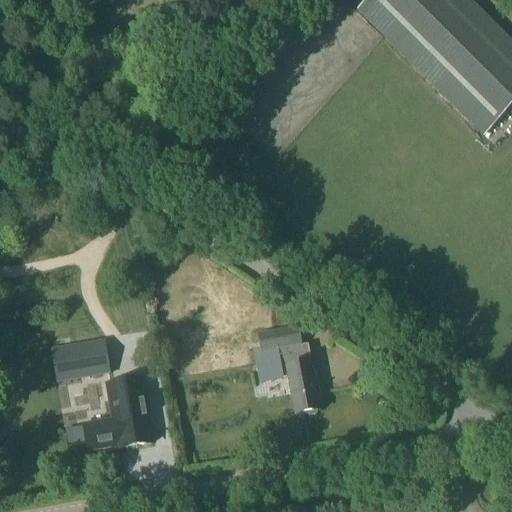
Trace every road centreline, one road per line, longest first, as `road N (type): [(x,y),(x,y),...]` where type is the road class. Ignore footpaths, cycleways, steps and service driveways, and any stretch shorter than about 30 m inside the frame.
road 1 (residential): [(474,438),(470,420),(442,393),(0,98)]
road 2 (residential): [(77,511),(474,438)]
